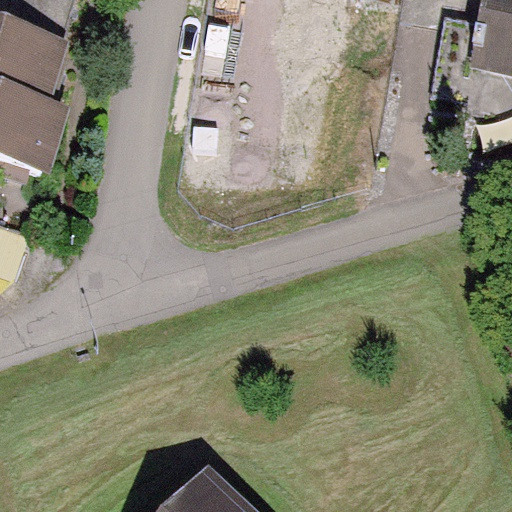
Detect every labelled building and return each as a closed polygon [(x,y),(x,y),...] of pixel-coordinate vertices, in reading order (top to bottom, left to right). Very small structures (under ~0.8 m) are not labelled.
[(0,0),(0,26),(64,45),(76,0),(0,0)] [(511,0),(484,0),(479,31),(444,25),(430,97),(511,113),(511,0)] [(64,45),(0,26),(0,161),(23,169),(52,179),(72,109),(54,103),(72,48),(64,45)] [(0,232),(0,316),(11,320),(34,243),(0,232)] [(227,511),(196,485),(172,511),(227,511)]
